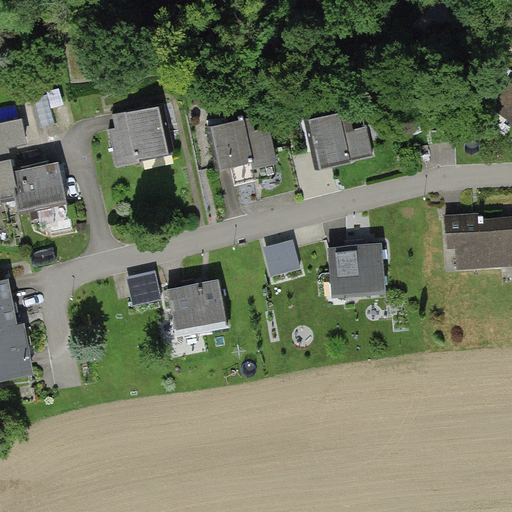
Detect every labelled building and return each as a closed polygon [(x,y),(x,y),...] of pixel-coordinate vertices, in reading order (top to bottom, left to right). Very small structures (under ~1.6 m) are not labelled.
[(511,131),(511,94),(495,121),(511,131)] [(113,128),(107,129),(115,168),(134,165),(133,157),(158,153),(149,108),(111,115),(113,128)] [(23,114),(0,118),(0,139),(0,140),(1,146),(29,141),(23,114)] [(333,114),(301,120),(312,169),(369,158),(363,129),(337,135),(333,114)] [(248,118),(201,128),(210,170),(244,163),(246,172),(274,166),(266,129),(251,132),(248,118)] [(62,205),(52,162),(7,172),(1,146),(0,140),(0,139),(0,199),(6,198),(10,217),(62,205)] [(455,247),(456,272),(511,269),(511,215),(440,219),(442,248),(455,247)] [(297,234),(266,243),(275,274),(306,265),(297,234)] [(379,243),(321,247),(324,298),(382,294),(379,243)] [(2,281),(0,280),(0,378),(26,374),(18,325),(9,326),(2,281)] [(212,281),(160,289),(167,338),(219,330),(212,281)]
